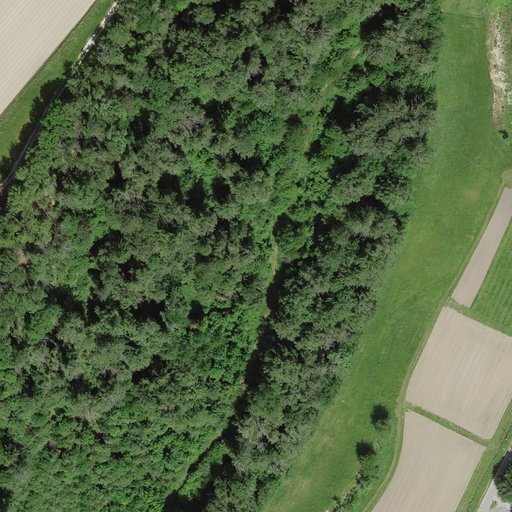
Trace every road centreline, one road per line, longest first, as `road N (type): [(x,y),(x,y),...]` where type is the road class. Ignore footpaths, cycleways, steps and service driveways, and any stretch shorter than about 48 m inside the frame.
road 1 (track): [(167,511),(221,441),(245,393),(313,115),(360,46),(379,0)]
road 2 (track): [(0,188),(120,0)]
